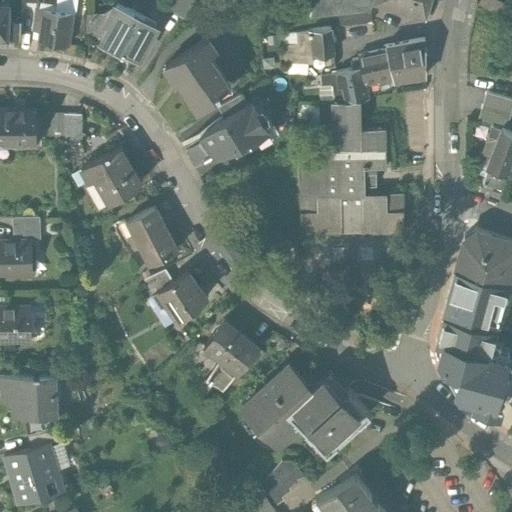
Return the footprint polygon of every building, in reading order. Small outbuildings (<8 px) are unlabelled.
[(395,0),(379,0),(378,6),(375,5),(374,8),(377,9),(373,19),(391,25),(392,22),(425,34),(427,29),(432,31),(436,21),(441,2),(436,1),(435,0),(398,0),(399,1),(395,0)] [(9,2),(0,1),(0,37),(19,38),(20,19),(8,18),(9,2)] [(320,1),(309,33),(335,30),(336,42),(373,38),(370,25),(372,19),(320,1)] [(40,31),(39,40),(68,44),(72,12),(35,7),(31,29),(40,31)] [(110,29),(101,47),(122,58),(123,54),(136,61),(153,27),(115,8),(106,27),(110,29)] [(498,31),(503,18),(485,10),(479,23),(498,31)] [(314,79),(314,70),(319,70),(334,68),(331,43),(296,46),(297,58),(283,59),(285,78),(314,79)] [(205,45),(164,71),(173,85),(176,83),(198,119),(220,105),(218,101),(227,95),(207,64),(214,59),(205,45)] [(384,66),(385,69),(358,73),(359,78),(364,100),(364,102),(378,100),(379,104),(409,96),(409,97),(427,95),(427,59),(384,66)] [(335,83),(334,68),(319,70),(321,85),(335,83)] [(346,120),(358,117),(355,101),(364,100),(359,78),(352,79),(353,86),(336,90),(321,91),(324,103),(332,102),(334,118),(346,118),(346,120)] [(217,120),(224,132),(248,117),(241,106),(217,120)] [(0,110),(0,148),(35,148),(35,111),(0,110)] [(478,142),(498,146),(501,148),(506,151),(511,124),(511,118),(485,112),(478,142)] [(220,140),(202,151),(215,173),(234,163),(235,166),(239,163),(256,154),(258,158),(272,150),(251,115),(248,117),(224,132),(218,135),(220,140)] [(334,118),(332,118),(332,166),(300,167),(301,254),(341,253),(342,247),(363,246),(363,253),(405,252),(403,212),(376,212),(376,186),(386,186),(385,146),(361,146),(360,117),(358,117),(346,120),(346,118),(334,118)] [(78,119),(62,118),(62,146),(77,147),(78,119)] [(220,140),(218,135),(199,146),(202,151),(220,140)] [(511,180),(511,153),(506,151),(501,148),(500,150),(491,148),(480,177),(490,178),(483,203),(484,203),(493,206),(502,208),(511,180)] [(107,159),(81,174),(88,187),(93,184),(107,209),(140,190),(119,154),(108,160),(107,159)] [(234,163),(215,173),(218,186),(244,181),(241,167),(239,163),(235,166),(234,163)] [(134,241),(149,273),(177,259),(155,214),(131,225),(138,239),(134,241)] [(12,222),(13,236),(28,235),(37,235),(37,220),(12,222)] [(13,236),(13,245),(28,244),(28,235),(13,236)] [(13,245),(0,245),(0,278),(30,277),(28,244),(13,245)] [(511,258),(477,248),(465,257),(456,290),(509,304),(511,290),(511,258)] [(144,289),(152,304),(157,301),(170,293),(169,292),(172,290),(165,278),(144,289)] [(157,301),(176,330),(205,312),(186,281),(172,290),(169,292),(170,293),(157,301)] [(509,304),(456,290),(443,335),(445,336),(496,350),(509,304)] [(0,311),(0,346),(30,345),(29,310),(0,311)] [(259,364),(224,336),(204,362),(224,377),(213,392),(211,390),(207,395),(224,408),(259,364)] [(496,350),(445,336),(437,362),(444,364),(439,377),(461,415),(477,420),(474,429),(499,435),(509,398),(502,396),(507,379),(489,374),(496,350)] [(286,431),(313,405),(288,378),(236,426),(276,469),(301,447),(286,431)] [(14,409),(15,427),(57,424),(55,384),(0,386),(0,399),(4,400),(4,410),(14,409)] [(330,388),(324,393),(342,413),(348,407),(330,388)] [(324,393),(313,405),(286,431),(301,447),(325,473),(370,431),(348,407),(342,413),(324,393)] [(27,445),(31,458),(47,452),(48,454),(58,450),(56,439),(27,445)] [(31,458),(4,466),(9,484),(13,483),(22,511),(67,497),(61,479),(56,480),(48,454),(47,452),(31,458)] [(264,511),(290,511),(297,507),(295,504),(304,498),(291,479),(282,479),(263,508),(267,510),(264,511)] [(367,511),(355,494),(329,511),(367,511)]
